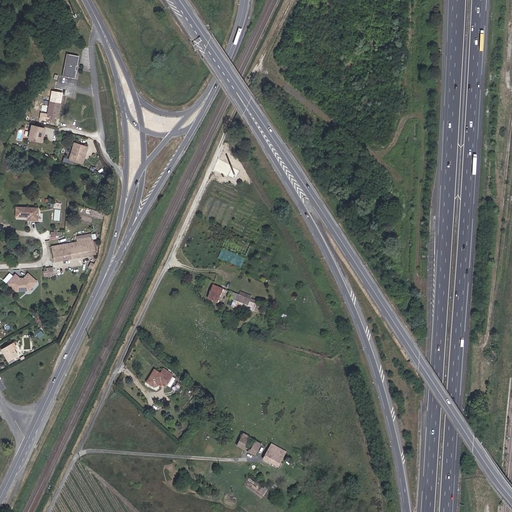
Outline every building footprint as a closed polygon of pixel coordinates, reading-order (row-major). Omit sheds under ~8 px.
[(75,78),(76,78),(80,56),(67,54),(63,76),(75,78)] [(56,117),(59,103),(48,101),(45,120),(52,121),(53,117),(56,117)] [(38,142),(40,132),(27,130),(25,139),(38,142)] [(85,151),(73,148),(70,159),(82,163),(85,151)] [(16,217),(28,218),(30,218),(30,220),(38,220),(38,208),(16,207),(16,217)] [(86,240),(89,255),(96,254),(93,239),(86,240)] [(51,246),(54,262),(89,255),(86,240),(85,240),(78,242),(51,246)] [(54,275),(53,268),(48,269),(48,271),(42,272),(43,277),(54,275)] [(36,281),(29,275),(24,281),(18,281),(13,276),(6,283),(15,291),(28,290),(36,281)] [(215,305),(221,292),(212,287),(206,301),(215,305)] [(235,302),(238,296),(228,292),(226,299),(234,303),(235,302)] [(250,302),(238,296),(235,302),(247,308),(250,302)] [(234,303),(232,309),(244,314),(247,308),(235,302),(234,303)] [(41,328),(36,331),(39,337),(45,334),(41,328)] [(15,349),(12,344),(2,350),(8,361),(18,355),(15,349)] [(166,383),(172,375),(163,369),(160,373),(154,369),(147,381),(152,384),(155,385),(158,384),(160,379),(166,383)] [(246,439),(240,436),(235,449),(241,451),(246,439)] [(260,444),(246,439),(241,451),(254,457),(260,444)] [(264,461),(280,466),(285,450),(270,444),(264,461)]
